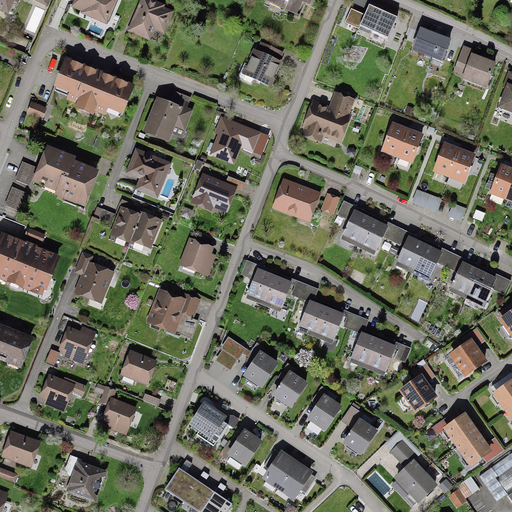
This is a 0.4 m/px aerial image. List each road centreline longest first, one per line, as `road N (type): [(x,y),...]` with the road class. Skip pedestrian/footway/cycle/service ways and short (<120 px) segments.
road 1 (residential): [(285,124),(52,38),(0,165)]
road 2 (residential): [(163,469),(285,124)]
road 3 (residential): [(163,469),(0,407)]
road 4 (residential): [(390,0),(511,58)]
road 5 (residential): [(285,124),(335,0)]
